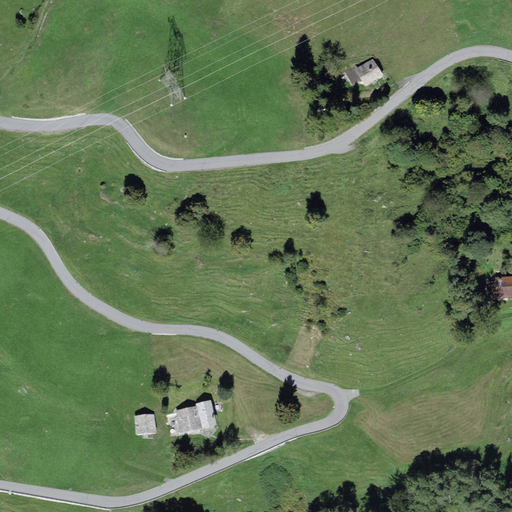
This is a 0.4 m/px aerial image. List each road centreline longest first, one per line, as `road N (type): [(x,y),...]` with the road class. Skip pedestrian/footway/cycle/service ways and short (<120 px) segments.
road 1 (unclassified): [(0,212),(36,233),(92,302),(150,328),(219,336),(289,377),(329,388),(341,403),(332,419),(133,500),(0,484)]
road 2 (unclassified): [(511,56),(475,50),(450,59),(350,135),(304,154),(176,165),(151,158),(113,120),(0,121)]
